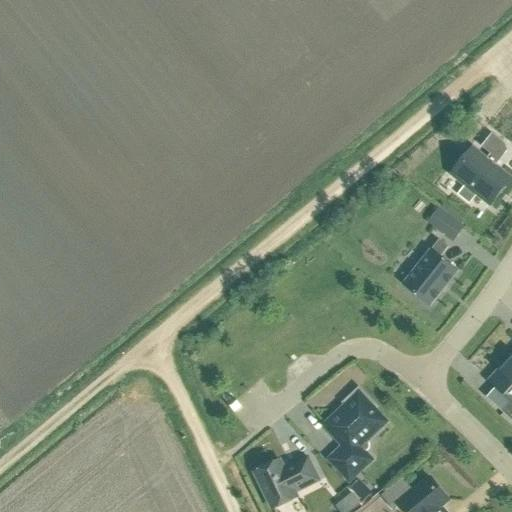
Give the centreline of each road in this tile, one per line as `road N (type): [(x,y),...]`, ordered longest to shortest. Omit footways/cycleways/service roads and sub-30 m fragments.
road 1 (track): [(497,52),(0,466)]
road 2 (residential): [(423,383),(387,357),(347,350),(247,438)]
road 3 (track): [(234,511),(154,339)]
road 4 (residential): [(423,383),(511,262)]
road 5 (residential): [(511,473),(423,383)]
